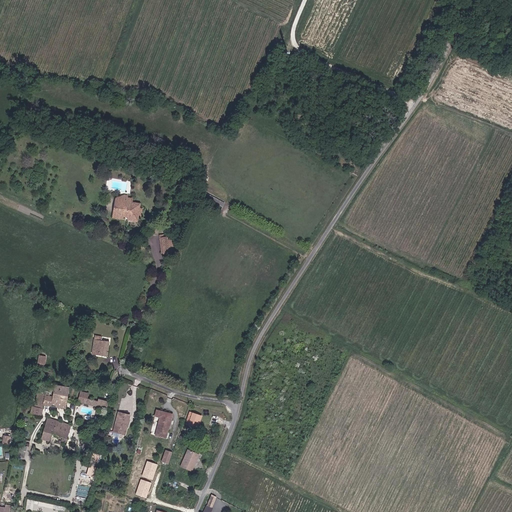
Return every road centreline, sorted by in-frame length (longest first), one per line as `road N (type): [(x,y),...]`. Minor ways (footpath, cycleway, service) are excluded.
road 1 (unclassified): [(471,0),(403,122),(258,337),(238,408)]
road 2 (track): [(415,103),(295,45),(291,33),(303,0)]
road 3 (residential): [(121,370),(238,408)]
